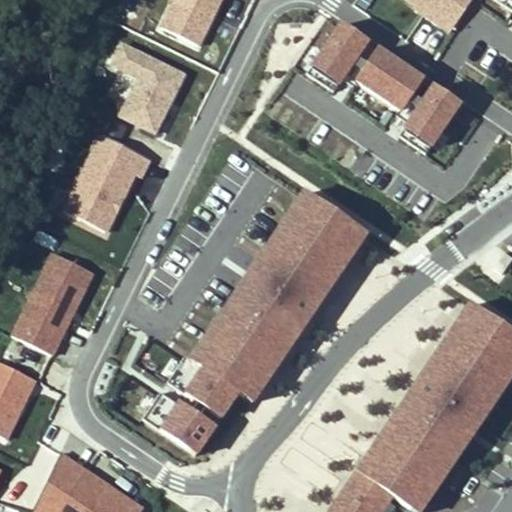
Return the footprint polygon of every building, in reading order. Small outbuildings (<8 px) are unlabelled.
[(174,0),(159,30),(197,48),(220,0),(174,0)] [(449,34),(472,0),(404,0),(440,24),(437,27),(449,34)] [(511,0),(490,0),(511,14),(511,0)] [(363,46),(364,45),(337,27),(303,76),(331,95),(355,59),(363,46)] [(108,96),(119,101),(112,115),(154,135),(184,72),(118,40),(104,67),(119,74),(108,96)] [(365,66),(374,53),(363,46),(355,59),(365,66)] [(419,84),(420,83),(375,52),(374,53),(365,66),(353,85),(398,115),(404,106),(419,84)] [(404,106),(415,113),(430,91),(419,84),(404,106)] [(397,140),(425,158),(458,109),(431,90),(430,91),(415,113),(397,140)] [(106,140),(99,137),(92,153),(98,156),(106,140)] [(106,140),(98,156),(92,153),(61,215),(103,236),(114,214),(110,212),(113,206),(117,208),(132,177),(138,180),(148,161),(106,140)] [(292,190),(281,206),(288,210),(299,194),(292,190)] [(355,232),(299,194),(288,210),(281,206),(262,233),(270,239),(258,256),(251,251),(221,295),(228,300),(216,319),(208,314),(190,341),(197,346),(186,362),(236,396),(243,400),(254,385),(261,390),(301,330),(321,300),(314,295),(326,277),(333,282),(352,254),(345,249),(355,232)] [(345,249),(352,254),(363,238),(355,232),(345,249)] [(270,239),(262,233),(251,251),(258,256),(270,239)] [(10,338),(51,358),(70,318),(67,316),(70,309),(74,311),(92,274),(51,254),(10,338)] [(502,255),(492,271),(501,277),(511,261),(502,255)] [(314,295),(321,300),(333,282),(326,277),(314,295)] [(228,300),(221,295),(208,314),(216,319),(228,300)] [(474,313),(467,308),(456,323),(464,328),(474,313)] [(511,337),(474,313),(464,328),(456,323),(437,351),(445,356),(433,374),(426,369),(365,459),(372,464),(362,480),(409,511),(411,511),(421,497),(429,502),(446,477),(438,472),(451,454),(459,459),(478,430),(490,412),(482,407),(494,389),(502,394),(511,379),(511,337)] [(197,346),(190,341),(179,357),(186,362),(197,346)] [(445,356),(437,351),(426,369),(433,374),(445,356)] [(218,422),(236,396),(179,357),(174,354),(156,380),(209,416),(218,422)] [(0,439),(5,441),(34,382),(0,365),(0,439)] [(243,400),(250,405),(261,390),(254,385),(243,400)] [(490,412),(502,394),(494,389),(482,407),(490,412)] [(131,417),(193,459),(211,432),(202,426),(149,391),(131,417)] [(202,426),(211,432),(218,422),(209,416),(202,426)] [(451,454),(438,472),(446,477),(459,459),(451,454)] [(60,456),(33,511),(142,511),(143,511),(60,456)] [(365,459),(354,475),(362,480),(372,464),(365,459)] [(354,475),(345,488),(352,492),(360,479),(354,475)] [(345,488),(335,503),(348,511),(384,511),(392,500),(362,480),(360,479),(352,492),(345,488)] [(421,497),(411,511),(422,511),(429,502),(421,497)] [(348,511),(335,503),(329,511),(348,511)]
